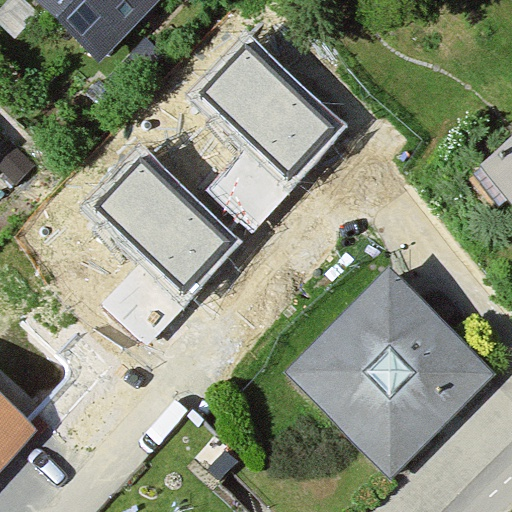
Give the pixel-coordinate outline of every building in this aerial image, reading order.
[(152,0),(27,0),(96,62),(152,0)] [(251,37),(199,92),(254,143),(291,178),(343,123),(251,37)] [(511,140),(472,170),(511,222),(511,140)] [(291,178),(254,143),(209,189),(246,225),(291,178)] [(243,243),(140,151),(89,208),(149,261),(189,299),(243,243)] [(189,299),(149,261),(103,309),(143,347),(189,299)] [(482,381),(388,288),(292,385),(387,478),(482,381)] [(0,408),(0,469),(30,436),(0,408)]
